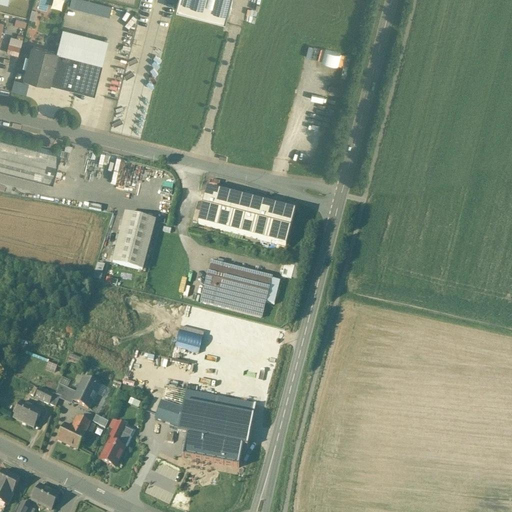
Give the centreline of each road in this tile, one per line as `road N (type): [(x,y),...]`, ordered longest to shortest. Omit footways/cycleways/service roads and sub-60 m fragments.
road 1 (unclassified): [(0,113),(340,198)]
road 2 (tertiary): [(258,511),(340,198)]
road 3 (tertiary): [(340,198),(390,0)]
